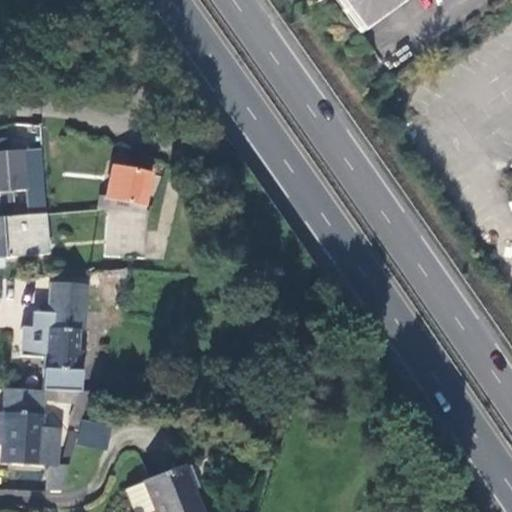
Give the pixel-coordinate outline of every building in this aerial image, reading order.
[(336,0),(357,29),(399,0),(336,0)] [(42,200),(40,149),(8,151),(7,137),(0,137),(0,188),(28,188),(28,201),(42,200)] [(102,195),(99,209),(107,209),(143,211),(144,204),(152,172),(114,166),(107,196),(102,195)] [(0,200),(1,206),(25,203),(23,191),(0,193),(0,200)] [(147,212),(143,211),(107,209),(105,255),(145,257),(147,212)] [(47,252),(44,213),(0,216),(0,255),(6,255),(47,252)] [(100,280),(127,278),(130,269),(100,271),(100,280)] [(44,356),(43,391),(80,393),(84,350),(77,349),(78,330),(82,285),(50,283),(47,328),(46,340),(34,339),(33,355),(44,356)] [(91,286),(82,285),(78,330),(87,331),(91,286)] [(35,327),(34,339),(46,340),(47,328),(35,327)] [(47,466),(47,492),(63,493),(70,465),(61,464),(59,464),(59,427),(42,426),(43,391),(1,389),(1,413),(0,447),(0,463),(47,466)] [(72,423),(81,425),(90,393),(80,393),(72,423)] [(70,429),(61,464),(70,465),(80,431),(70,429)] [(193,460),(144,479),(126,487),(136,511),(143,511),(156,507),(158,511),(206,511),(202,502),(210,499),(193,460)]
